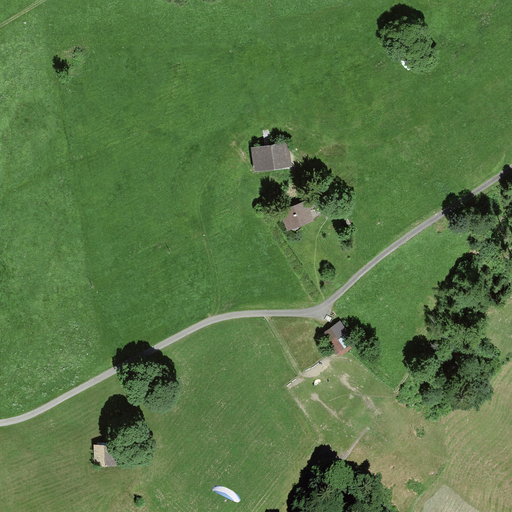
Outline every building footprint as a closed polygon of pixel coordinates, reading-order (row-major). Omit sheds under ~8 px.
[(289,142),(252,148),(256,173),(294,167),(289,142)] [(315,222),(307,201),(281,211),(289,232),(315,222)] [(339,322),(330,328),(346,351),(356,344),(339,322)] [(346,351),(330,328),(322,334),(338,357),(346,351)] [(168,393),(176,384),(164,373),(156,382),(168,393)] [(94,446),(95,466),(117,465),(116,445),(94,446)]
